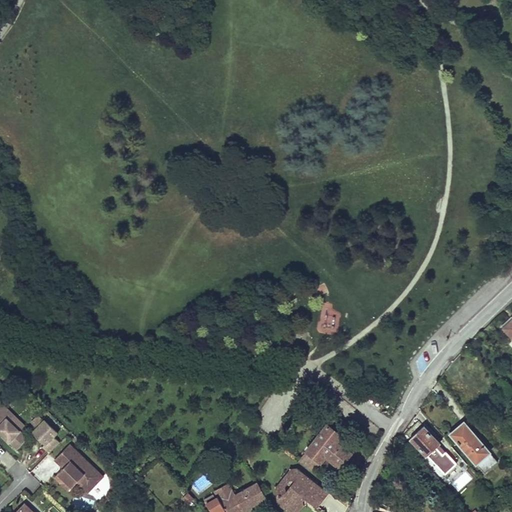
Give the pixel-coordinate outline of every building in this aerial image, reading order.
[(319,303),(318,333),(336,334),(337,304),(319,303)] [(499,322),(503,328),(511,319),(511,314),(510,313),(499,322)] [(511,319),(503,328),(511,336),(511,319)] [(22,429),(9,417),(14,412),(2,400),(0,402),(0,428),(19,447),(29,437),(22,429)] [(26,424),(14,412),(9,417),(22,429),(26,424)] [(45,420),(40,415),(33,422),(39,427),(34,431),(46,443),(44,446),(51,452),(61,441),(55,435),(59,431),(47,419),(45,420)] [(451,433),(486,471),(498,460),(463,421),(451,433)] [(299,458),(314,470),(324,454),(340,465),(350,451),(336,440),(341,435),(326,424),(299,458)] [(427,454),(444,472),(454,463),(438,444),(440,442),(424,424),(410,436),(425,454),(427,454)] [(104,475),(70,442),(54,459),(63,467),(57,472),(71,486),(76,480),(78,479),(81,482),(80,483),(88,491),(104,475)] [(289,471),(283,478),(292,485),(285,493),(278,493),(279,501),(285,506),(287,503),(297,510),(302,503),(302,499),(305,495),(309,498),(318,504),(328,491),(298,467),(292,474),(289,471)] [(71,486),(57,472),(54,476),(68,489),(71,486)] [(292,485),(283,478),(277,487),(278,493),(285,493),(292,485)] [(205,498),(211,508),(215,511),(219,511),(226,508),(227,511),(237,511),(250,505),(266,496),(258,482),(237,493),(233,487),(218,496),(219,496),(217,497),(215,493),(205,498)] [(215,490),(218,496),(233,487),(230,482),(215,490)] [(183,497),(188,503),(193,498),(187,491),(184,494),(186,496),(183,497)] [(33,511),(25,503),(15,511),(33,511)] [(287,503),(285,506),(292,511),(295,511),(297,510),(287,503)]
